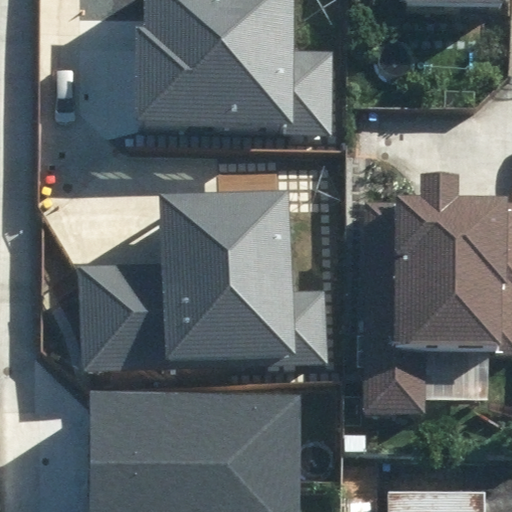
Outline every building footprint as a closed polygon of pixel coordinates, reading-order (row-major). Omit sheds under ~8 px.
[(134,128),(331,135),(334,53),(293,51),(294,0),(145,0),(145,27),(137,27),(134,128)] [(83,373),(326,364),(324,292),(294,293),(290,189),(158,194),(160,265),(80,267),(83,373)] [(423,189),(423,213),(367,211),(360,422),(428,424),(428,407),(494,409),(495,365),(506,365),(510,216),(458,214),(459,190),(423,189)] [(299,511),(301,394),(91,392),(90,511),(299,511)] [(485,511),(486,500),(385,499),(385,511),(485,511)]
